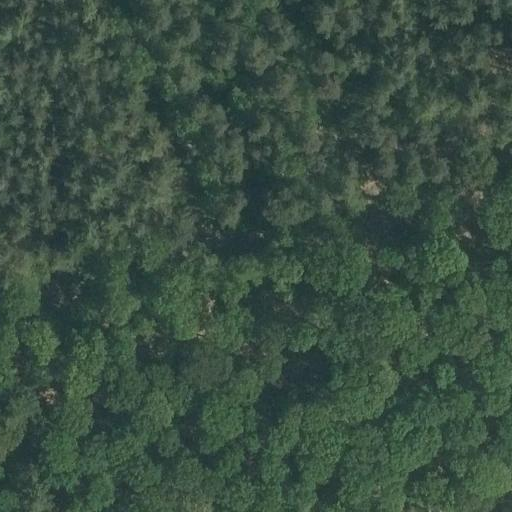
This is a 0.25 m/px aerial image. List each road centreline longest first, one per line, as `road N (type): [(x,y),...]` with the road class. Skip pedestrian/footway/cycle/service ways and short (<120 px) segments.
road 1 (track): [(511,154),(215,241)]
road 2 (track): [(215,241),(0,303)]
